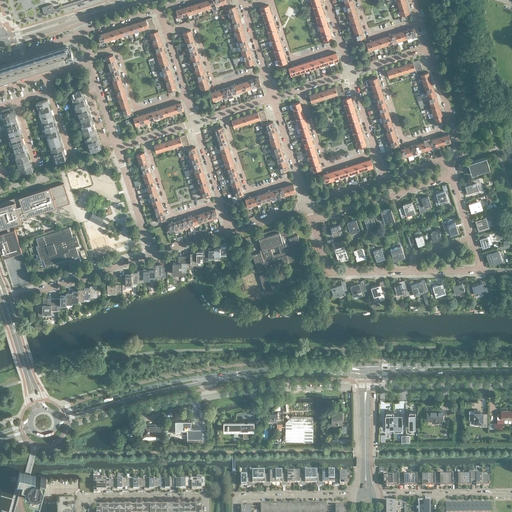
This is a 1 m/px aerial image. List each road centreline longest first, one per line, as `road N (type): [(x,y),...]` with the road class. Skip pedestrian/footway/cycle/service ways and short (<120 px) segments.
road 1 (secondary): [(364,366),(205,376)]
road 2 (secondary): [(56,425),(207,382)]
road 3 (secondary): [(205,376),(53,414)]
road 4 (unclassified): [(4,302),(151,255)]
road 5 (secondary): [(207,382),(361,372)]
road 6 (unclassified): [(187,95),(136,110),(115,47),(89,60)]
road 7 (secondary): [(511,364),(364,366)]
road 8 (unclassified): [(312,221),(451,176)]
road 9 (unclassified): [(265,72),(217,86),(196,24),(168,32)]
road 10 (secondary): [(368,373),(511,372)]
road 11 (residential): [(211,398),(348,388)]
road 12 (residential): [(234,511),(237,497),(359,495)]
road 13 (unclassified): [(414,271),(331,270),(312,221)]
road 14 (residential): [(85,501),(206,497),(207,511)]
road 15 (unclassified): [(220,202),(170,217),(145,138)]
road 16 (unclassified): [(297,177),(248,193),(223,114)]
road 17 (unclassified): [(375,151),(328,167),(301,88)]
road 18 (unclassified): [(452,127),(404,141),(378,64)]
road 19 (tertiary): [(361,372),(359,495)]
road 20 (tertiary): [(371,495),(368,373)]
